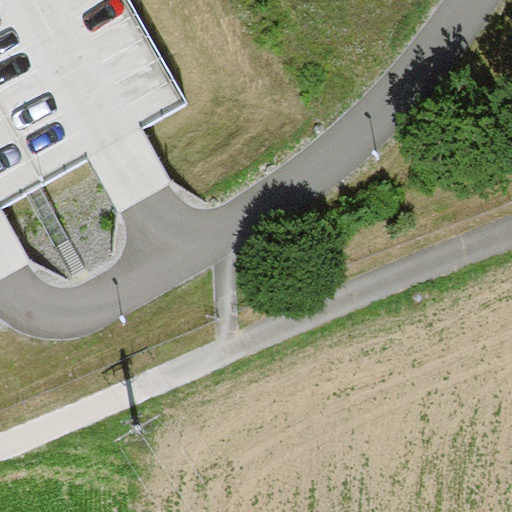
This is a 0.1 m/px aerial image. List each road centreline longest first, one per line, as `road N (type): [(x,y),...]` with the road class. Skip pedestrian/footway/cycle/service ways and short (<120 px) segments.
road 1 (track): [(511,238),(126,393)]
road 2 (track): [(0,444),(126,393)]
